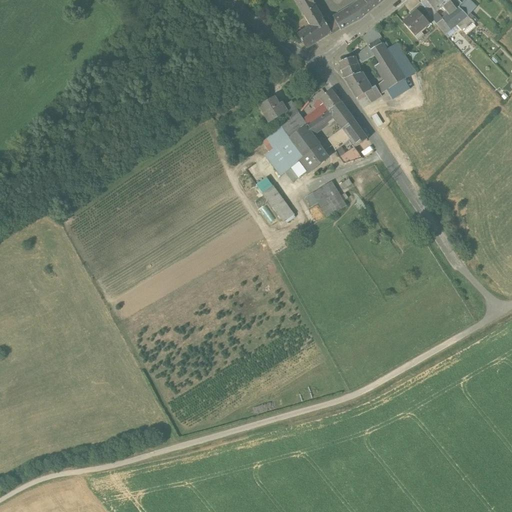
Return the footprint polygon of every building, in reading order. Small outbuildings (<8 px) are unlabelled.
[(311,0),(294,0),(304,15),(316,7),(311,0)] [(364,0),(354,8),(335,20),(340,30),(360,19),(383,0),(364,0)] [(442,8),(436,0),(424,0),(433,11),(438,11),(442,8)] [(449,0),(436,0),(442,8),(449,15),(456,9),(450,2),(451,1),(449,0)] [(457,0),(449,0),(451,1),(450,2),(456,9),(458,8),(462,4),(457,0)] [(417,12),(423,18),(428,13),(421,4),(414,9),(417,12)] [(331,33),(316,7),(304,15),(311,27),(297,36),(306,50),(331,33)] [(458,8),(456,9),(449,15),(442,21),(435,15),(431,19),(437,26),(447,39),(451,35),(449,32),(467,17),(458,8)] [(417,12),(403,24),(414,37),(429,25),(423,18),(417,12)] [(378,39),(372,30),(363,38),(368,46),(378,39)] [(378,39),(368,46),(369,48),(371,51),(382,44),(378,39)] [(384,48),(382,44),(371,51),(374,56),(380,65),(377,67),(391,89),(404,80),(386,51),(384,48)] [(397,44),(386,51),(404,80),(416,73),(397,44)] [(352,58),(339,63),(342,72),(358,66),(374,56),(372,53),(371,51),(369,48),(358,56),(352,57),(352,58)] [(358,66),(342,72),(345,80),(357,99),(365,94),(371,91),(370,90),(361,74),(358,66)] [(375,87),(370,90),(371,91),(365,94),(371,103),(381,97),(384,101),(375,87)] [(340,103),(331,91),(320,98),(324,104),(316,110),(318,114),(321,117),(329,111),(330,111),(329,111),(340,103)] [(282,103),(279,105),(274,98),(260,106),(271,122),(287,113),(287,112),(284,107),(282,103)] [(291,103),(284,107),(287,112),(287,113),(291,120),(298,114),(291,103)] [(353,121),(340,103),(329,111),(330,111),(329,111),(334,118),(343,129),(353,121)] [(334,118),(329,111),(321,117),(308,126),(305,128),(310,136),(334,118)] [(291,120),(289,122),(281,128),(289,139),(305,128),(308,126),(303,120),(299,113),(298,114),(291,120)] [(308,116),(303,120),(308,126),(321,117),(318,114),(310,119),(308,116)] [(343,129),(328,140),(333,147),(335,151),(349,141),(353,148),(354,148),(367,140),(353,121),(343,129)] [(281,128),(262,143),(270,153),(276,149),(289,139),(281,128)] [(305,128),(289,139),(303,158),(319,148),(310,136),(305,128)] [(303,158),(289,139),(276,149),(291,169),(299,163),(304,159),(303,158)] [(369,142),(360,149),(363,152),(372,146),(369,142)] [(319,148),(303,158),(304,159),(299,163),(307,173),(311,170),(312,170),(318,166),(317,165),(327,158),(319,148)] [(362,159),(354,148),(353,148),(339,158),(344,165),(362,159)] [(291,169),(276,149),(270,153),(285,173),(291,169)] [(285,173),(270,153),(265,157),(280,177),(285,173)] [(307,173),(299,163),(291,169),(298,179),(299,178),(299,179),(307,173)] [(346,207),(331,182),(313,194),(327,217),(346,207)] [(273,187),(262,194),(273,208),(284,202),(273,187)] [(284,202),(273,208),(277,214),(288,207),(284,202)] [(288,207),(277,214),(283,222),(294,216),(288,207)]
